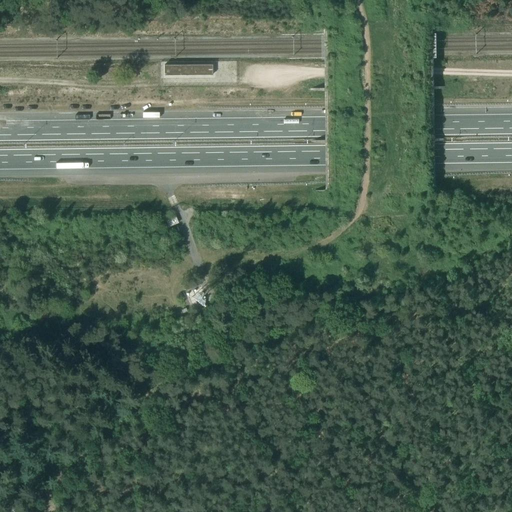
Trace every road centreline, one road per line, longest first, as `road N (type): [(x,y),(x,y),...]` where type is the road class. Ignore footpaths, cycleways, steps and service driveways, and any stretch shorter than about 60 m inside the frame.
road 1 (track): [(511,72),(100,86),(0,79)]
road 2 (motorway): [(511,124),(0,131)]
road 3 (motorway): [(0,159),(511,153)]
